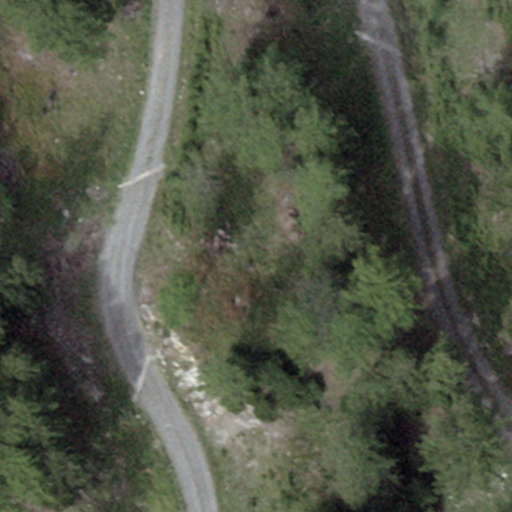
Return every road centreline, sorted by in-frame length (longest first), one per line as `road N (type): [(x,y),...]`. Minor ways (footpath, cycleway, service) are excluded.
road 1 (track): [(201,511),(194,472),(120,294),(163,69),(166,0)]
road 2 (track): [(370,0),(433,236),(511,410)]
